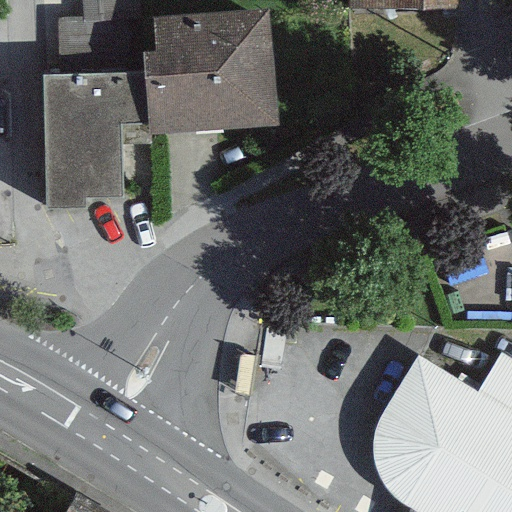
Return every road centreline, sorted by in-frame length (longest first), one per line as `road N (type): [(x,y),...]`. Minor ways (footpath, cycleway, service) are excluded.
road 1 (residential): [(96,433),(178,302),(228,255),(482,157)]
road 2 (residential): [(474,0),(482,157)]
road 3 (primary): [(216,511),(96,433)]
